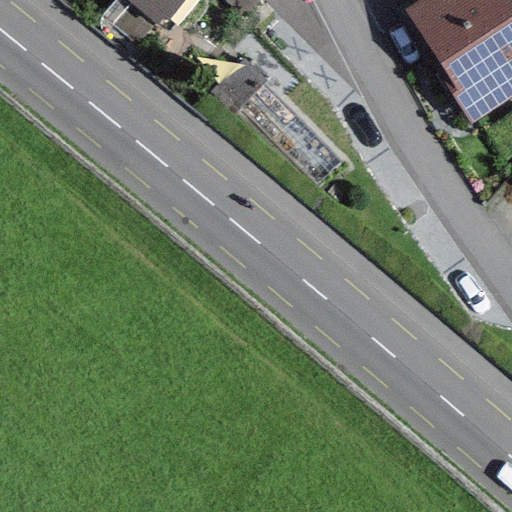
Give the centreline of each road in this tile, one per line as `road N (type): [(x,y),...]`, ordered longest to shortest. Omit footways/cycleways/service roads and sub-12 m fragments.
road 1 (primary): [(0,29),(511,452)]
road 2 (unclassified): [(340,0),(416,151),(511,288)]
